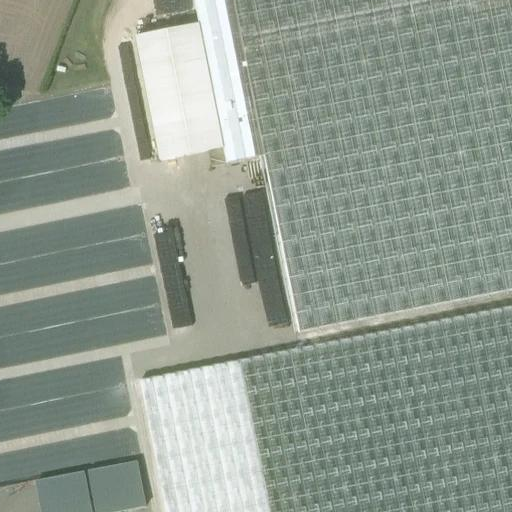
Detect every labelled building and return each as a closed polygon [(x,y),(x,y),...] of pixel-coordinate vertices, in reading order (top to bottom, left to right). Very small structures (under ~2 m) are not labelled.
[(511,0),(196,0),(201,25),(226,149),(229,165),(266,157),(301,334),(511,292),(511,0)] [(212,151),(226,149),(201,25),(138,37),(162,161),(212,151)] [(229,165),(226,149),(212,151),(215,167),(229,165)] [(166,511),(511,511),(511,308),(186,373),(141,382),(166,511)] [(143,465),(37,477),(41,511),(129,511),(148,510),(143,465)]
